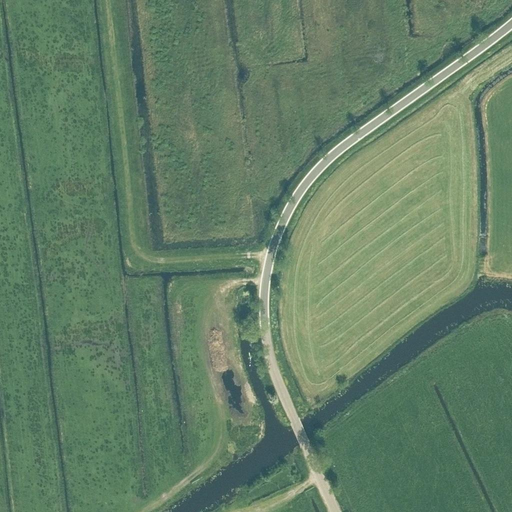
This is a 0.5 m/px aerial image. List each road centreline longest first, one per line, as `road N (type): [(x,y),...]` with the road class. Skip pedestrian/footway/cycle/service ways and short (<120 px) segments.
road 1 (tertiary): [(335,511),(265,338),(263,289),(275,237),(322,162),(511,20)]
road 2 (track): [(269,254),(159,259),(138,252),(107,0)]
